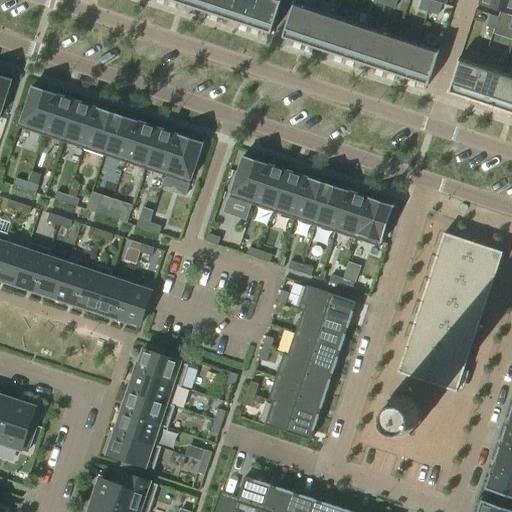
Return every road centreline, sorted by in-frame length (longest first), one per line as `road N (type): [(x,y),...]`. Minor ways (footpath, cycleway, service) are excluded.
road 1 (residential): [(0,38),(427,179)]
road 2 (residential): [(433,125),(79,8)]
road 3 (residential): [(427,179),(332,468)]
road 4 (residential): [(49,511),(87,394),(0,365)]
road 5 (residential): [(458,508),(511,338)]
road 6 (residential): [(332,468),(458,508)]
road 7 (residential): [(468,0),(433,125)]
